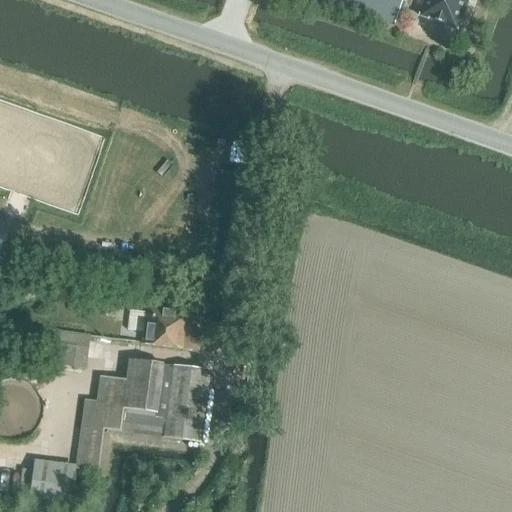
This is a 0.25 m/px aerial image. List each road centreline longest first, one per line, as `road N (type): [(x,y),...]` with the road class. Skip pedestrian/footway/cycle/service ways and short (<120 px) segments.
road 1 (unclassified): [(511,147),(78,0)]
road 2 (track): [(122,351),(65,392),(54,447),(0,449)]
